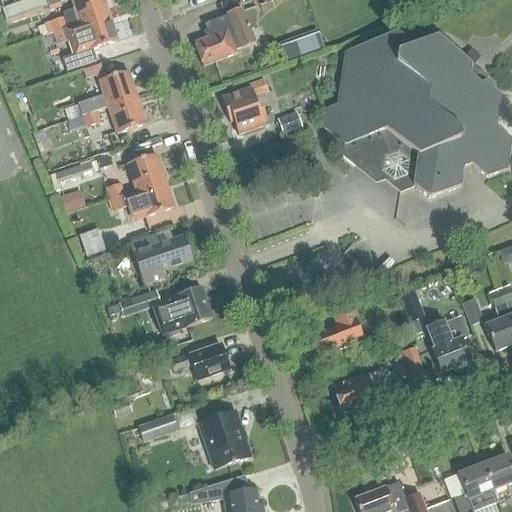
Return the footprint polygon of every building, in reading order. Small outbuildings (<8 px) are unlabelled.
[(28,0),(0,10),(5,24),(30,15),(32,19),(42,15),(37,0),(28,0)] [(69,0),(74,14),(61,19),(65,30),(78,26),(108,16),(102,0),(69,0)] [(234,50),(252,44),(239,11),(226,15),(224,18),(202,27),(207,39),(192,45),(201,68),(236,55),(234,50)] [(78,26),(65,30),(69,42),(66,43),(71,57),(87,52),(87,53),(90,52),(91,52),(117,43),(108,16),(78,26)] [(61,19),(48,23),(51,35),(65,30),(61,19)] [(65,30),(51,35),(55,46),(66,43),(69,42),(65,30)] [(501,175),(510,138),(494,126),(498,94),(484,83),(485,78),(435,38),(411,48),(395,33),(343,53),(337,104),(325,109),(323,129),(342,145),(340,156),(352,167),(360,163),(398,193),(411,189),(425,204),(456,194),(459,174),(467,171),(484,182),(501,175)] [(318,36),(301,41),(305,55),(322,49),(318,36)] [(71,57),(61,60),(65,73),(95,63),(91,52),(90,52),(87,53),(87,52),(71,57)] [(106,109),(135,100),(126,73),(97,83),(106,109)] [(228,124),(231,123),(236,136),(265,126),(261,112),(256,113),(252,99),(267,94),(262,82),(246,87),(247,90),(219,99),(228,124)] [(144,126),(135,100),(106,109),(115,136),(144,126)] [(91,101),(76,106),(80,117),(95,112),(91,101)] [(95,112),(80,117),(84,129),(99,124),(95,112)] [(295,113),(276,121),(282,135),(300,128),(295,113)] [(134,193),(163,183),(154,157),(125,167),(134,193)] [(134,193),(123,197),(126,208),(132,224),(172,210),(163,183),(134,193)] [(119,185),(104,190),(107,201),(123,196),(119,185)] [(123,196),(107,201),(111,213),(126,208),(123,196)] [(91,256),(112,252),(107,229),(86,234),(91,256)] [(160,275),(191,264),(182,238),(158,247),(155,237),(128,246),(142,288),(162,282),(160,275)] [(498,292),(511,329),(511,298),(508,288),(498,292)] [(185,330),(210,322),(199,290),(166,301),(172,320),(181,317),(185,330)] [(117,305),(122,320),(159,306),(154,292),(117,305)] [(494,354),(511,346),(511,329),(498,292),(488,296),(498,322),(483,328),(494,354)] [(422,318),(412,293),(398,298),(407,323),(422,318)] [(460,305),(469,328),(482,323),(472,300),(460,305)] [(307,335),(316,358),(362,342),(354,320),(361,318),(357,306),(330,315),(334,326),(307,335)] [(440,375),(469,363),(460,341),(448,346),(440,326),(427,331),(435,350),(431,352),(440,375)] [(196,383),(227,372),(219,347),(188,357),(187,359),(169,365),(172,374),(191,367),(196,383)] [(367,396),(386,389),(379,372),(331,390),(341,416),(371,405),(367,396)] [(126,401),(109,406),(114,419),(130,413),(126,401)] [(213,470),(249,457),(233,413),(197,426),(213,470)] [(141,444),(176,433),(170,417),(136,428),(141,444)] [(481,466),(491,492),(511,483),(511,472),(506,457),(481,466)] [(457,476),(464,495),(451,499),(455,511),(477,511),(496,505),(491,492),(481,466),(457,476)] [(257,511),(254,492),(248,493),(243,478),(189,496),(190,506),(222,501),(224,511),(257,511)] [(403,500),(401,495),(397,484),(352,501),(356,511),(423,511),(417,494),(403,500)]
